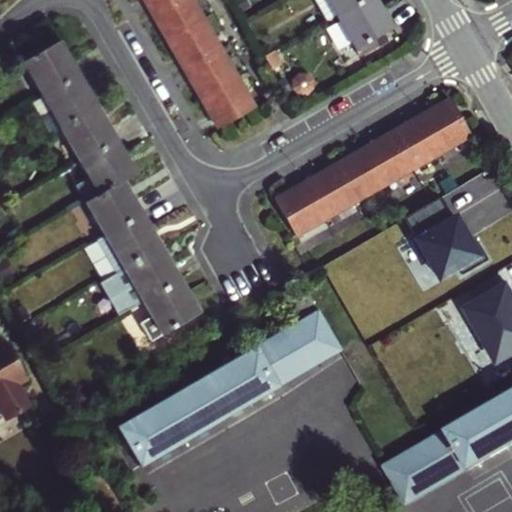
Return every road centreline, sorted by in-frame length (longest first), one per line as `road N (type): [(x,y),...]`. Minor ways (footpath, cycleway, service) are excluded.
road 1 (residential): [(468,49),(205,198)]
road 2 (residential): [(205,198),(85,0)]
